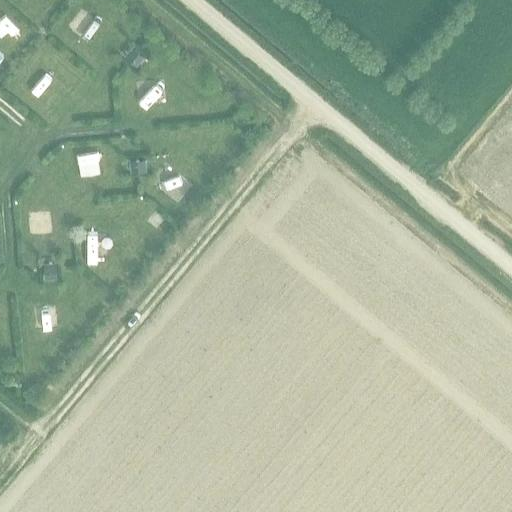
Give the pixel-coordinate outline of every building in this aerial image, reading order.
[(5,0),(0,0),(0,11),(5,15),(12,5),(5,0)] [(96,0),(84,0),(73,12),(87,26),(105,9),(96,0)] [(130,47),(124,56),(134,63),(140,54),(130,47)] [(168,66),(139,67),(140,91),(169,90),(168,66)] [(154,167),(182,189),(196,170),(168,149),(154,167)] [(144,158),(129,160),(130,172),(145,171),(144,158)] [(156,214),(151,220),(159,226),(163,220),(156,214)] [(88,247),(110,248),(111,223),(89,222),(88,247)] [(55,265),(44,265),(44,278),(56,278),(55,265)] [(9,288),(0,287),(0,315),(9,315),(9,288)] [(38,325),(62,321),(58,298),(34,301),(38,325)]
